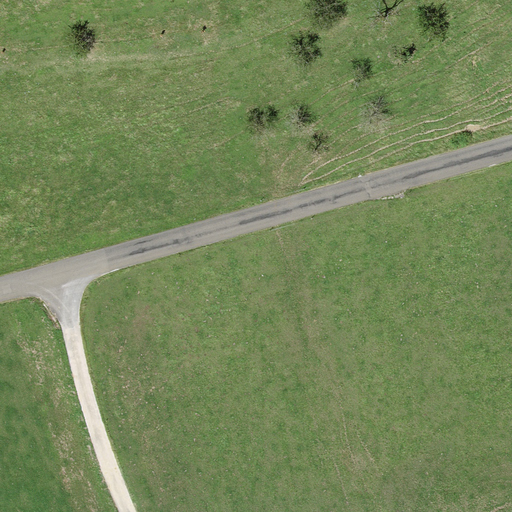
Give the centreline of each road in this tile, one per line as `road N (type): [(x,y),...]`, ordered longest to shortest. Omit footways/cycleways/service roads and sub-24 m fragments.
road 1 (unclassified): [(0,291),(511,159)]
road 2 (track): [(126,511),(96,445),(60,276)]
